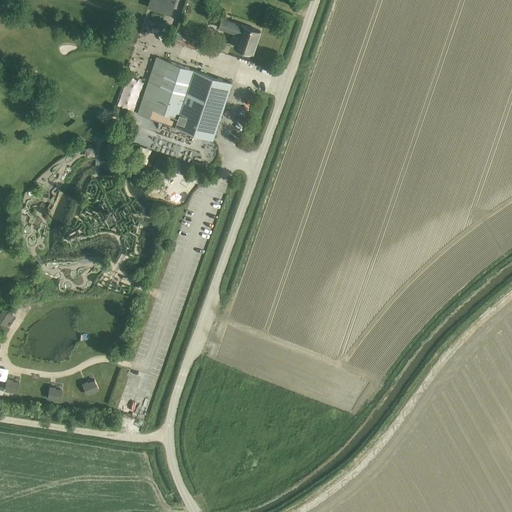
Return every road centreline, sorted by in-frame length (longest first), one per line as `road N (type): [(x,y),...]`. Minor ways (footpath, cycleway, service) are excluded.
road 1 (unclassified): [(169,419),(313,0)]
road 2 (track): [(0,418),(130,438),(168,436)]
